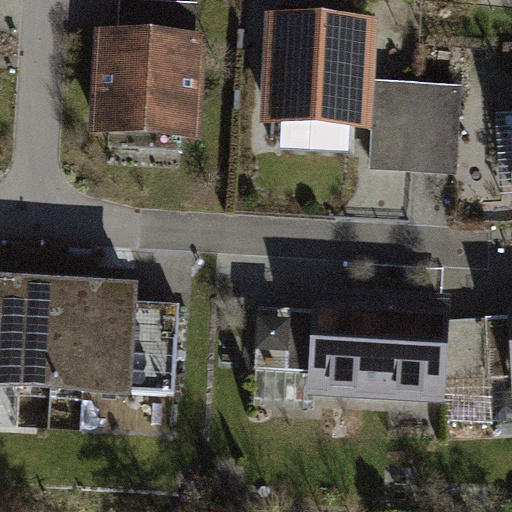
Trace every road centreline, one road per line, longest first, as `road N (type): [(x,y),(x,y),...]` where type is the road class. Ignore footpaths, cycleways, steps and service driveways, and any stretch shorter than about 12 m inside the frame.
road 1 (residential): [(43,228),(460,251)]
road 2 (residential): [(42,0),(43,228)]
